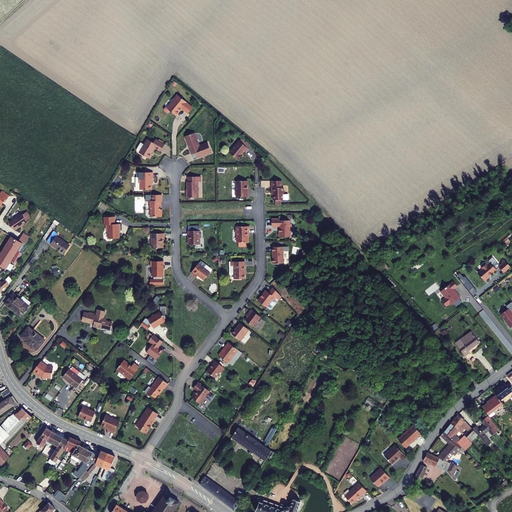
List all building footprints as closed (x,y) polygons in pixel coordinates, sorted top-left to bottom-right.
[(188,113),(193,108),(182,99),(180,101),(177,98),(168,109),(167,109),(166,110),(166,112),(168,113),(169,113),(171,111),(177,116),(181,111),(180,110),(181,108),(182,109),(188,113)] [(195,134),(192,133),(187,135),(186,138),(188,143),(191,144),(192,147),(189,147),(193,158),(211,152),(208,142),(203,144),(203,145),(201,146),(197,144),(196,141),(197,139),(195,134)] [(154,143),(148,139),(144,145),(140,153),(139,153),(150,159),(153,154),(152,153),(155,148),(161,152),(165,145),(156,140),(154,143)] [(249,149),(239,141),(229,153),(239,160),(242,156),(242,155),(244,152),(246,153),(249,149)] [(154,180),(154,170),(138,170),(139,175),(140,175),(140,180),(137,180),(137,186),(138,187),(152,187),(152,180),(154,180)] [(188,195),(199,195),(199,179),(202,179),(202,174),(189,174),(189,179),(188,179),(188,190),(187,190),(188,195)] [(273,191),(273,199),(288,199),(288,194),(284,194),(284,187),(282,187),(282,180),(273,180),(273,187),(271,187),(271,191),(273,191)] [(247,181),(236,181),(237,197),(249,197),(249,189),(248,189),(247,181)] [(7,203),(11,196),(4,191),(2,194),(0,192),(0,205),(2,207),(4,205),(4,203),(3,203),(4,201),(7,203)] [(163,205),(163,192),(147,192),(147,198),(152,198),(152,201),(150,203),(150,205),(152,206),(152,213),(154,214),(163,214),(163,209),(162,209),(161,207),(161,205),(163,205)] [(23,215),(11,223),(16,231),(25,225),(28,223),(28,222),(32,219),(30,216),(31,216),(29,212),(24,216),(23,215)] [(114,216),(104,216),(104,224),(106,224),(106,230),(108,231),(108,238),(119,237),(119,230),(120,230),(120,223),(115,223),(114,216)] [(281,216),(273,216),(273,223),(280,223),(281,233),(292,233),(291,225),(293,224),(293,221),(291,221),(291,217),(281,217),(281,216)] [(250,230),(250,223),(238,223),(238,226),(236,228),(236,230),(238,232),(238,239),(240,239),(240,243),(247,243),(247,239),(250,239),(249,232),(249,230),(250,230)] [(201,230),(201,228),(189,228),(189,232),(190,232),(190,236),(189,236),(190,242),(201,242),(201,235),(203,235),(202,230),(201,230)] [(56,229),(49,239),(53,242),(53,243),(67,252),(73,244),(58,234),(60,231),(56,229)] [(165,231),(152,231),(152,245),(164,245),(164,240),(163,240),(163,237),(165,237),(165,231)] [(11,235),(0,253),(0,265),(7,269),(23,243),(11,235)] [(290,243),(273,244),(274,260),(285,260),(285,248),(290,248),(290,243)] [(235,263),(236,276),(247,276),(247,271),(246,271),(246,258),(232,259),(232,263),(235,263)] [(163,266),(163,260),(150,260),(151,265),(152,266),(152,274),(153,275),(154,275),(154,278),(150,278),(150,284),(163,284),(163,278),(163,275),(163,270),(163,269),(163,266)] [(206,278),(212,270),(200,260),(192,270),(198,274),(199,273),(206,278)] [(499,266),(504,272),(511,266),(506,260),(499,266)] [(490,275),(490,274),(497,269),(490,261),(487,264),(486,263),(484,266),(482,267),(483,269),(479,273),(485,281),(491,276),(490,275)] [(460,273),(457,275),(460,278),(460,279),(472,295),(478,291),(466,277),(466,276),(465,276),(464,276),(463,277),(460,273)] [(0,299),(2,298),(0,293),(0,290),(4,288),(9,282),(8,281),(4,279),(0,282),(0,299)] [(461,297),(454,288),(457,286),(454,282),(441,291),(446,297),(442,300),(446,306),(450,303),(451,304),(453,303),(456,306),(462,302),(459,298),(461,297)] [(283,295),(273,285),(268,291),(265,289),(256,300),(266,307),(271,300),(273,301),(276,297),(279,300),(283,295)] [(29,305),(21,299),(12,292),(4,303),(18,314),(21,316),(29,305)] [(498,316),(508,329),(511,326),(511,317),(510,315),(511,313),(511,307),(509,303),(504,307),(506,310),(498,316)] [(83,312),(81,320),(90,322),(91,321),(94,322),(93,326),(97,326),(97,328),(100,329),(101,327),(111,329),(112,322),(106,320),(106,318),(104,317),(105,310),(98,308),(96,315),(94,314),(94,312),(89,311),(88,313),(83,312)] [(245,320),(253,327),(261,317),(251,310),(247,315),(248,316),(245,320)] [(160,323),(165,320),(166,317),(165,314),(164,315),(161,311),(156,314),(154,314),(152,315),(151,317),(148,319),(146,318),(141,324),(147,329),(150,326),(148,324),(149,323),(151,323),(154,327),(157,325),(157,324),(160,323)] [(240,322),(232,333),(241,340),(249,329),(240,322)] [(28,327),(21,336),(26,340),(24,341),(32,347),(33,346),(37,349),(45,339),(28,327)] [(474,331),(458,343),(468,356),(472,352),(470,349),(468,351),(463,343),(476,334),(474,331)] [(476,334),(463,343),(468,351),(470,349),(481,341),(476,334)] [(148,341),(152,344),(146,352),(156,360),(163,351),(158,347),(162,342),(153,335),(148,341)] [(219,355),(228,362),(238,349),(229,342),(219,355)] [(119,367),(132,377),(141,364),(136,361),(134,364),(126,358),(119,367)] [(225,367),(215,360),(211,366),(210,368),(210,369),(208,372),(215,377),(220,371),(222,371),(225,367)] [(47,366),(41,361),(33,372),(40,377),(40,376),(42,377),(42,379),(46,379),(46,378),(51,378),(52,373),(53,367),(47,366)] [(93,374),(95,369),(89,365),(86,369),(93,374)] [(68,369),(63,376),(73,383),(73,384),(76,387),(82,379),(68,369)] [(171,381),(162,374),(153,385),(151,384),(147,389),(153,393),(154,392),(157,395),(160,391),(161,392),(167,385),(171,381)] [(198,381),(194,387),(197,389),(196,391),(195,391),(191,396),(200,403),(206,395),(211,399),(214,395),(209,392),(210,390),(198,381)] [(494,391),(496,393),(501,400),(511,391),(511,385),(510,383),(506,386),(505,384),(498,389),(497,388),(494,391)] [(7,388),(1,392),(4,397),(10,392),(7,388)] [(377,392),(375,396),(384,401),(386,398),(377,392)] [(487,402),(483,405),(489,414),(503,402),(501,400),(496,393),(486,401),(487,402)] [(0,414),(13,405),(15,408),(20,405),(14,396),(11,398),(10,397),(0,403),(0,414)] [(364,403),(374,409),(378,402),(368,397),(364,403)] [(84,419),(91,421),(95,411),(82,406),(78,417),(84,420),(84,419)] [(141,430),(146,434),(155,420),(154,420),(158,413),(148,407),(137,426),(142,429),(141,430)] [(14,435),(32,416),(22,408),(16,413),(15,412),(4,422),(5,423),(14,435)] [(461,411),(452,418),(457,423),(460,420),(464,425),(461,428),(472,440),(480,433),(474,426),(461,411)] [(477,423),(474,426),(480,433),(489,443),(492,440),(485,432),(489,428),(493,433),(500,428),(490,414),(484,418),(487,422),(481,427),(477,423)] [(107,430),(114,433),(119,421),(105,415),(101,425),(108,428),(107,430)] [(444,426),(446,428),(458,440),(462,445),(464,447),(472,440),(461,428),(458,431),(454,426),(457,423),(452,418),(444,426)] [(412,438),(413,440),(423,430),(415,422),(400,437),(407,444),(412,438)] [(0,443),(3,441),(6,444),(14,435),(5,423),(1,426),(0,424),(0,443)] [(49,443),(50,441),(53,436),(54,436),(56,431),(49,426),(43,435),(43,434),(38,441),(45,445),(47,442),(49,443)] [(239,427),(232,437),(265,460),(272,450),(239,427)] [(458,440),(446,428),(441,433),(452,443),(447,448),(448,449),(458,440)] [(66,438),(56,431),(54,436),(53,436),(50,441),(51,442),(53,440),(59,444),(48,461),(53,465),(63,450),(69,441),(66,438)] [(69,435),(66,438),(69,441),(63,450),(66,452),(67,450),(72,454),(80,442),(81,441),(69,435)] [(29,439),(23,444),(27,449),(33,443),(29,439)] [(448,449),(447,448),(440,454),(447,459),(448,459),(462,445),(458,440),(448,449)] [(386,452),(394,460),(402,453),(405,456),(409,453),(397,441),(386,452)] [(97,452),(80,442),(72,454),(71,454),(77,458),(79,455),(85,459),(78,469),(76,467),(74,471),(80,476),(93,459),(97,452)] [(10,457),(0,445),(0,465),(1,467),(10,457)] [(93,459),(80,476),(83,478),(99,457),(103,459),(107,451),(102,449),(99,454),(97,452),(93,459)] [(447,459),(431,449),(427,457),(443,467),(447,459)] [(116,454),(107,451),(103,459),(108,462),(103,476),(111,479),(116,467),(112,465),(116,454)] [(452,462),(447,459),(443,467),(448,470),(452,462)] [(434,464),(426,460),(419,475),(427,480),(434,464)] [(455,473),(460,465),(453,461),(452,462),(448,470),(455,478),(457,476),(455,473)] [(386,476),(387,477),(392,472),(383,464),(372,474),(380,482),(386,476)] [(205,476),(199,484),(235,511),(241,502),(205,476)] [(360,495),(369,487),(361,480),(347,493),(354,500),(360,495)] [(507,486),(503,482),(499,486),(503,490),(507,486)] [(150,494),(140,489),(135,498),(145,504),(150,494)] [(63,490),(58,496),(62,499),(66,493),(63,490)] [(0,509),(2,511),(5,511),(12,506),(3,498),(4,497),(0,492),(0,509)] [(143,511),(173,511),(180,502),(175,499),(170,495),(166,492),(151,511),(146,511),(144,511),(143,511)] [(259,503),(255,511),(258,511),(298,511),(299,511),(302,501),(294,498),(290,507),(290,506),(289,506),(289,505),(287,505),(286,506),(285,507),(264,500),(263,500),(263,502),(260,501),(259,503)] [(49,503),(39,511),(50,511),(55,508),(49,503)] [(111,511),(130,511),(116,503),(111,511)]
